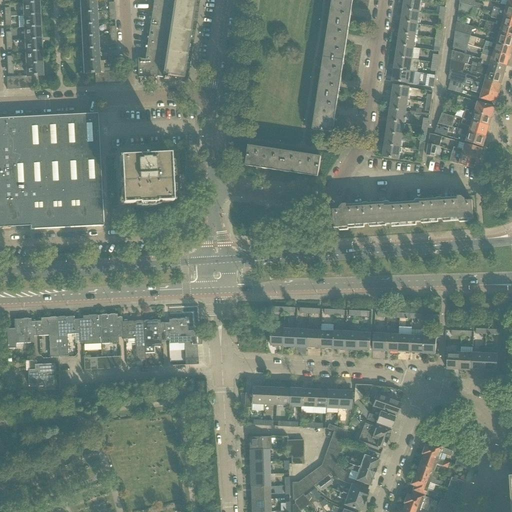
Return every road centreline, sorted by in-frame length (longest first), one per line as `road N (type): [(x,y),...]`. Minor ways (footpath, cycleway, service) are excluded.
road 1 (unclassified): [(211,190),(301,199),(329,193),(364,127),(382,0)]
road 2 (secondary): [(226,291),(511,278)]
road 3 (secondary): [(511,240),(229,259)]
road 4 (residential): [(212,212),(149,236),(0,244)]
road 5 (secondary): [(0,302),(210,292)]
road 6 (secondary): [(207,260),(0,274)]
road 7 (residential): [(424,383),(359,363),(222,366)]
road 8 (unknown): [(81,422),(169,406),(182,508)]
road 9 (residential): [(469,511),(492,438),(488,414),(424,383)]
road 10 (residential): [(222,366),(80,379),(80,361)]
road 11 (residential): [(235,511),(222,366)]
road 12 (residential): [(379,511),(424,383)]
road 13 (residential): [(0,108),(128,101)]
